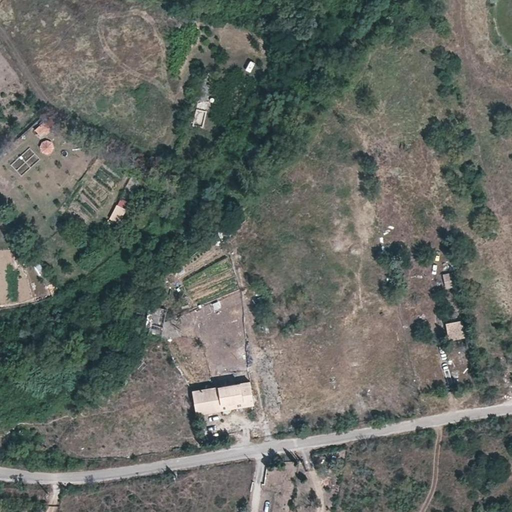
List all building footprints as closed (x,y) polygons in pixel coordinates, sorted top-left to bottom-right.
[(245,69),(251,71),(255,61),(249,59),(245,69)] [(44,122),(34,127),(39,136),(49,130),(44,122)] [(54,141),(43,139),(40,151),(51,153),(54,141)] [(118,196),(111,220),(126,225),(134,200),(118,196)] [(216,233),(223,239),(228,234),(221,228),(216,233)] [(451,275),(442,276),(445,290),(453,289),(451,275)] [(166,309),(149,305),(148,311),(153,312),(149,334),(161,337),(166,309)] [(446,324),(450,341),(466,338),(462,321),(446,324)] [(193,390),(196,407),(221,403),(221,404),(229,403),(229,408),(254,403),(250,381),(193,390)] [(221,403),(196,407),(196,414),(229,408),(229,403),(221,404),(221,403)]
